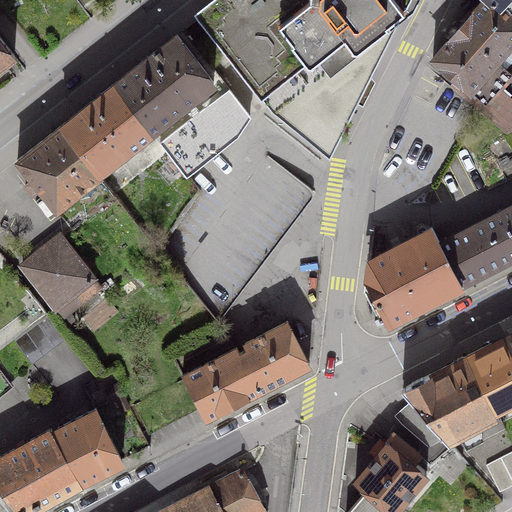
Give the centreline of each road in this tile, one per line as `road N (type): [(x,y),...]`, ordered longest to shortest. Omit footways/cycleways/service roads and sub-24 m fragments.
road 1 (residential): [(332,388),(355,178),(436,0)]
road 2 (residential): [(332,388),(101,511)]
road 3 (residential): [(511,296),(332,388)]
road 4 (primary): [(167,0),(54,89)]
road 5 (residential): [(313,511),(332,388)]
